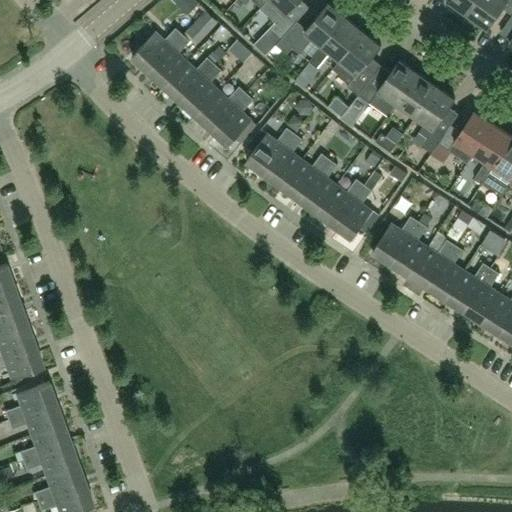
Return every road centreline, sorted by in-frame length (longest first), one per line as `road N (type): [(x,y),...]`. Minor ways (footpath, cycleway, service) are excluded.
road 1 (residential): [(511,401),(330,288),(200,191),(141,140),(69,52)]
road 2 (residential): [(115,511),(131,492),(131,474),(0,126)]
road 3 (residential): [(511,82),(393,0)]
